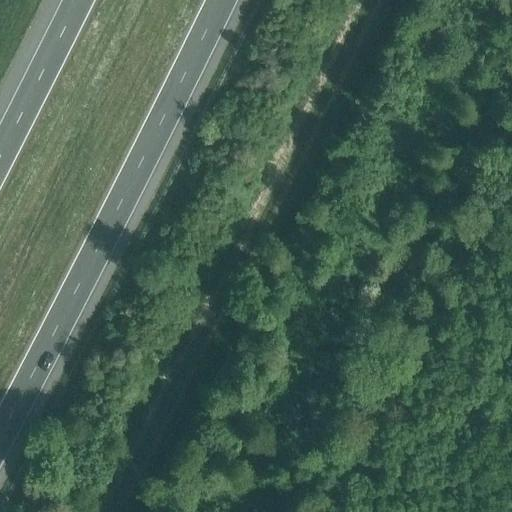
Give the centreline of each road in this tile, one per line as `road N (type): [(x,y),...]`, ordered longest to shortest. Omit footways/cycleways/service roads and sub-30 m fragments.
road 1 (motorway): [(0,432),(221,0)]
road 2 (motorway): [(78,0),(0,157)]
